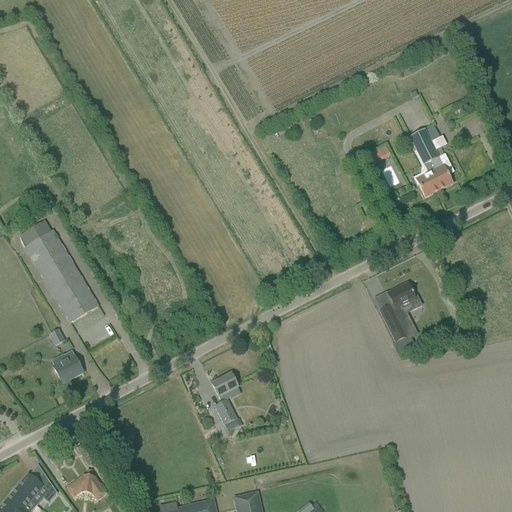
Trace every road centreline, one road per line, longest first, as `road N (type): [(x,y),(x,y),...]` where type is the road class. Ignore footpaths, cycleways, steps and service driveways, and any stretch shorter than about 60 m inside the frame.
road 1 (unclassified): [(0,458),(511,193)]
road 2 (track): [(336,282),(167,0)]
